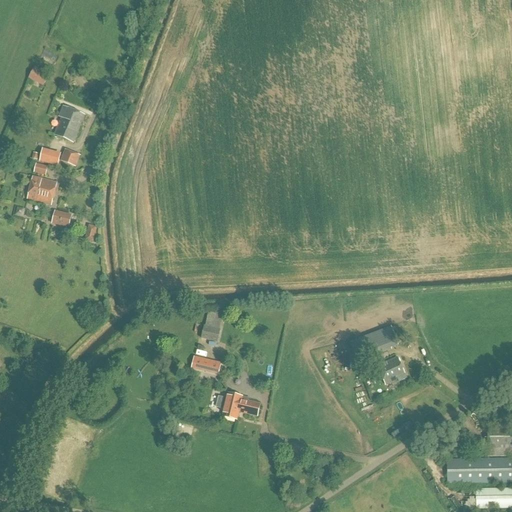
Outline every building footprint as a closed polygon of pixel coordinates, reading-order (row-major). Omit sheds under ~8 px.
[(29,78),(43,86),(49,75),(35,67),(29,78)] [(59,117),(62,119),(54,135),(74,143),(85,115),(63,107),(59,117)] [(43,149),(40,162),(58,167),(61,154),(43,149)] [(65,150),(60,161),(76,168),(81,156),(65,150)] [(48,167),(36,164),(34,173),(46,176),(48,167)] [(57,184),(42,180),(33,177),(27,199),(52,206),(57,184)] [(55,211),(52,222),(70,226),(72,215),(55,211)] [(205,326),(201,339),(217,343),(221,330),(205,326)] [(391,349),(390,347),(398,344),(394,335),(391,326),(350,341),(358,362),(391,349)] [(386,386),(398,380),(399,382),(407,379),(397,358),(377,367),(386,386)] [(339,368),(349,367),(348,359),(337,361),(339,368)] [(222,366),(196,360),(194,370),(220,377),(222,366)] [(216,408),(225,410),(223,417),(237,421),(239,412),(257,417),(260,405),(242,400),(242,397),(228,394),(227,398),(219,396),(216,408)] [(511,427),(487,427),(487,449),(487,457),(511,456),(511,427)] [(511,488),(476,489),(461,490),(462,511),(511,509),(511,458),(447,460),(447,485),(511,483),(511,488)]
